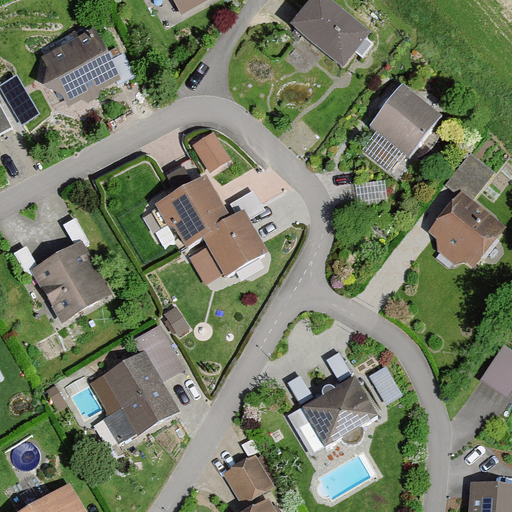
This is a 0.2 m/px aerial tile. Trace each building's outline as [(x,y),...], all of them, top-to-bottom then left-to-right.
[(167,0),(178,18),(211,0),(167,0)] [(371,32),(329,0),(312,0),(293,26),(345,66),(371,32)] [(85,34),(24,64),(54,123),(115,92),(85,34)] [(0,82),(0,96),(15,126),(40,114),(19,73),(0,82)] [(397,83),(365,125),(415,163),(447,121),(397,83)] [(214,132),(183,145),(196,177),(228,163),(214,132)] [(483,183),(494,170),(472,152),(461,165),(483,183)] [(205,176),(158,202),(206,288),(273,250),(247,202),(226,214),(205,176)] [(458,189),(424,236),(471,270),(505,224),(458,189)] [(75,245),(31,267),(58,320),(102,297),(75,245)] [(131,358),(87,382),(121,447),(170,422),(153,391),(183,375),(157,327),(124,344),(131,358)] [(483,380),(511,395),(511,348),(502,343),(483,380)] [(378,403),(400,397),(392,365),(370,371),(378,403)] [(356,380),(300,407),(319,446),(375,419),(356,380)] [(240,502),(272,488),(258,455),(225,469),(240,502)] [(511,511),(511,470),(471,470),(469,511),(511,511)] [(82,511),(67,484),(15,511),(82,511)] [(266,511),(260,499),(234,511),(266,511)]
